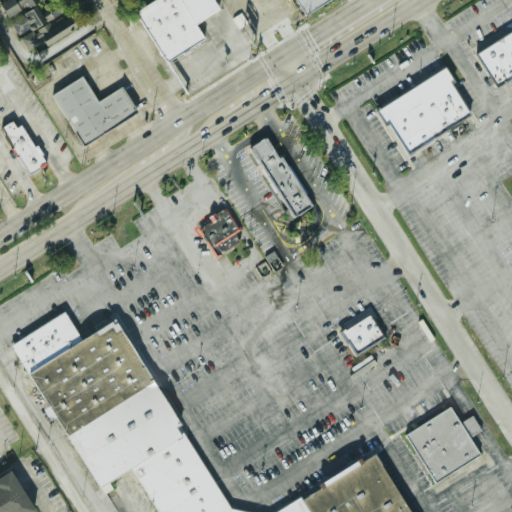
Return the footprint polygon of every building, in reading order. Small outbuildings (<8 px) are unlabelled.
[(3,0),(0,2),(0,8),(7,21),(9,20),(18,37),(26,51),(42,42),(44,46),(74,29),(66,14),(53,21),(41,1),(43,0),(3,0)] [(128,12),(146,0),(200,0),(208,11),(188,24),(198,39),(160,63),(128,12)] [(323,0),(302,14),(292,0),(323,0)] [(511,25),(511,73),(494,85),(472,52),(511,25)] [(442,68),(470,114),(403,155),(375,109),(442,68)] [(50,93),(77,76),(93,100),(112,88),(126,110),(80,140),(50,93)] [(15,123),(42,165),(28,173),(1,131),(15,123)] [(261,136),(305,207),(289,217),(245,146),(261,136)] [(224,207),(236,231),(207,247),(194,224),(224,207)] [(367,312),(381,332),(353,352),(338,331),(367,312)] [(58,316),(73,340),(105,320),(224,508),(240,511),(274,511),(367,452),(405,511),(156,511),(130,471),(101,490),(10,346),(58,316)] [(466,417),(475,430),(466,436),(478,453),(431,484),(398,434),(444,404),(457,423),(466,417)] [(0,511),(0,466),(3,465),(32,511),(30,511),(0,511)]
